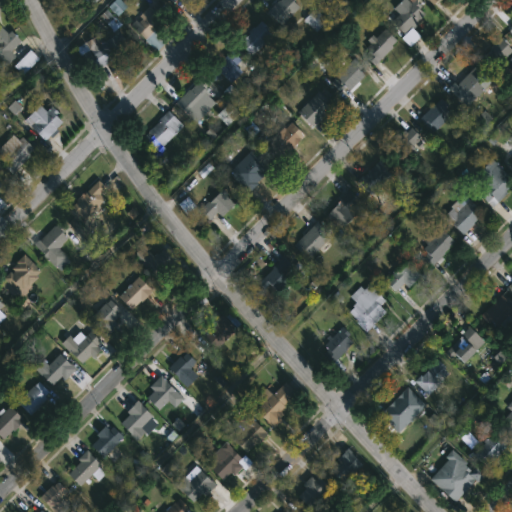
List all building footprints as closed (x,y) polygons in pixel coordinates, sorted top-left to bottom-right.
[(292,0),(298,6),(279,25),(264,10),(275,0),(292,0)] [(408,28),(401,35),(389,21),(408,2),(406,0),(412,0),(418,6),(416,9),(421,14),(408,28)] [(159,3),(172,17),(148,41),(132,24),(137,19),(140,22),(144,18),(142,17),(145,14),(146,15),(159,3)] [(327,20),(315,33),(301,19),(313,7),(327,20)] [(511,33),(497,18),(503,12),(511,22),(511,33)] [(257,21),(266,28),(263,31),(267,34),(248,55),(246,54),(246,55),(233,44),(240,36),(241,37),(249,26),(251,27),(257,21)] [(0,24),(9,33),(12,30),(22,40),(12,51),(17,56),(6,68),(0,62),(0,24)] [(381,28),(393,40),(388,45),(389,47),(371,65),(362,56),(366,52),(362,48),(367,43),(363,40),(369,34),(372,37),(381,28)] [(119,41),(124,51),(98,65),(93,56),(82,62),(75,49),(97,36),(100,42),(118,31),(123,39),(119,41)] [(505,54),(490,71),(485,66),(481,69),(475,62),(496,37),(510,50),(505,54)] [(238,72),(228,83),(217,74),(211,81),(204,75),(226,50),(237,60),(232,66),(238,72)] [(38,60),(29,51),(14,67),(22,76),(38,60)] [(359,68),(357,70),(362,75),(342,95),(328,82),(337,72),(336,71),(350,59),(359,68)] [(487,83),(470,100),(461,90),(455,96),(449,90),(471,67),(487,83)] [(200,114),(195,119),(176,100),(193,83),(205,94),(203,96),(211,103),(200,114)] [(311,125),(309,127),(294,112),(315,91),(324,100),(322,103),(327,109),(311,125)] [(436,125),(430,132),(416,117),(437,97),(444,105),(442,107),(448,114),(436,125)] [(42,104),(48,111),(54,105),(62,113),(60,116),(65,121),(46,140),(32,126),(35,123),(29,118),(42,104)] [(165,147),(159,153),(142,136),(167,109),(183,125),(162,144),(165,147)] [(288,123),(295,130),(292,133),(297,138),(292,144),(293,145),(281,155),(267,141),(272,136),(266,130),(270,126),(273,129),(279,123),(283,126),(287,122),(288,123)] [(409,128),(419,138),(409,146),(414,151),(401,163),(388,149),(398,139),(394,135),(401,129),(403,132),(408,126),(409,128)] [(15,170),(12,173),(3,164),(8,159),(0,151),(0,150),(13,137),(31,154),(15,170)] [(259,154),(270,167),(255,183),(257,184),(247,193),(238,183),(242,179),(238,175),(243,169),(259,154)] [(491,206),(489,207),(475,193),(481,187),(471,176),(489,158),(511,181),(502,191),(504,193),(491,206)] [(388,173),(370,193),(356,180),(374,161),(388,173)] [(99,193),(104,198),(89,213),(97,221),(93,226),(84,217),(82,219),(77,215),(74,218),(66,209),(80,194),(81,195),(97,179),(105,187),(99,193)] [(231,204),(218,216),(214,212),(205,220),(196,210),(220,188),(225,194),(223,196),(231,204)] [(362,205),(339,231),(322,215),(345,190),(362,205)] [(455,199),(463,206),(466,203),(478,215),(471,222),(475,227),(471,231),(476,236),(467,244),(441,216),(455,199)] [(318,246),(307,257),(300,251),(298,253),(290,244),(313,221),(325,233),(324,235),(326,237),(318,246)] [(68,256),(57,268),(36,245),(58,223),(70,237),(59,247),(68,256)] [(441,229),(453,241),(442,251),(444,253),(430,267),(421,258),(426,253),(421,249),(426,244),(422,240),(429,234),(433,238),(441,229)] [(145,246),(154,255),(157,252),(159,254),(165,248),(179,262),(170,271),(167,268),(157,278),(135,256),(145,246)] [(42,270),(37,275),(40,277),(21,296),(3,279),(11,271),(14,273),(16,271),(14,268),(18,263),(17,262),(25,254),(42,270)] [(284,277),(270,292),(266,288),(261,293),(253,285),(273,265),(272,264),(280,256),(289,265),(281,273),(284,277)] [(417,276),(404,288),(400,283),(391,291),(382,281),(406,259),(411,265),(409,267),(417,276)] [(147,297),(144,299),(142,297),(131,309),(118,296),(137,276),(152,291),(147,297)] [(367,284),(383,299),(377,305),(384,312),(365,331),(347,311),(352,306),(351,305),(354,302),(348,297),(359,285),(363,289),(367,284)] [(506,314),(494,326),(490,321),(486,325),(479,318),(477,319),(475,316),(498,294),(508,304),(505,306),(510,310),(506,314)] [(110,301),(118,309),(113,314),(116,316),(111,321),(114,324),(103,335),(87,319),(103,302),(108,299),(110,301)] [(224,311),(237,324),(231,329),(232,330),(213,350),(200,337),(211,325),(209,323),(218,315),(219,316),(224,311)] [(343,337),(349,343),(341,351),(342,352),(330,364),(320,354),(325,349),(321,345),(325,340),(323,338),(326,335),(328,337),(340,325),(348,332),(343,337)] [(467,328),(481,342),(459,365),(451,357),(448,359),(441,352),(458,335),(455,332),(459,328),(462,331),(466,327),(467,328)] [(100,341),(97,345),(101,349),(93,357),(89,354),(80,363),(60,343),(68,334),(77,343),(89,330),(100,341)] [(184,353),(192,361),(186,367),(195,376),(184,387),(164,368),(175,356),(177,358),(183,352),(184,353)] [(62,354),(77,369),(66,380),(63,377),(54,386),(37,369),(45,361),(50,366),(62,354)] [(448,373),(431,390),(429,389),(423,395),(408,381),(421,371),(423,373),(435,360),(448,373)] [(176,391),(157,410),(144,398),(151,391),(147,386),(159,374),(176,391)] [(48,400),(32,416),(18,402),(40,381),(50,392),(46,396),(49,399),(48,400)] [(290,393),(279,405),(282,408),(279,411),(283,415),(280,418),(278,416),(276,418),(278,421),(270,429),(252,411),(259,404),(253,398),(263,388),(269,395),(281,382),(291,392),(290,393)] [(423,404),(397,433),(377,414),(404,386),(423,404)] [(511,396),(511,428),(510,430),(500,420),(508,412),(503,407),(511,396)] [(144,432),(136,440),(120,423),(128,415),(125,411),(136,400),(152,416),(140,427),(144,432)] [(11,406),(26,421),(4,439),(0,434),(0,418),(1,417),(0,415),(0,411),(4,408),(6,411),(11,406)] [(264,433),(244,454),(229,439),(237,432),(238,433),(244,427),(236,419),(243,412),(264,433)] [(103,425),(107,430),(110,426),(121,437),(100,457),(89,445),(97,438),(94,434),(103,425)] [(488,434),(495,440),(499,436),(506,443),(492,459),(491,457),(482,466),(470,455),(481,443),(479,441),(488,434)] [(224,445),(238,457),(240,455),(249,463),(241,471),(238,468),(228,479),(224,475),(219,481),(206,469),(213,462),(210,459),(219,448),(220,450),(224,445)] [(360,465),(337,487),(324,472),(336,462),(333,459),(344,448),(360,465)] [(103,473),(95,481),(90,475),(86,478),(89,481),(85,484),(82,481),(78,486),(66,474),(79,462),(76,458),(85,449),(100,465),(98,467),(103,473)] [(459,496),(454,502),(428,479),(446,459),(443,457),(450,449),(465,462),(464,464),(471,470),(468,474),(474,479),(459,496)] [(192,466),(212,486),(201,496),(198,493),(189,502),(169,482),(178,474),(181,477),(192,466)] [(307,476),(312,481),(316,477),(326,487),(313,501),(314,503),(306,511),(293,498),(303,488),(299,485),(307,476)] [(61,483),(69,491),(64,497),(72,505),(65,511),(57,511),(42,497),(53,485),(55,487),(59,482),(61,483)] [(175,499),(186,510),(184,511),(160,511),(171,501),(172,503),(175,499)]
